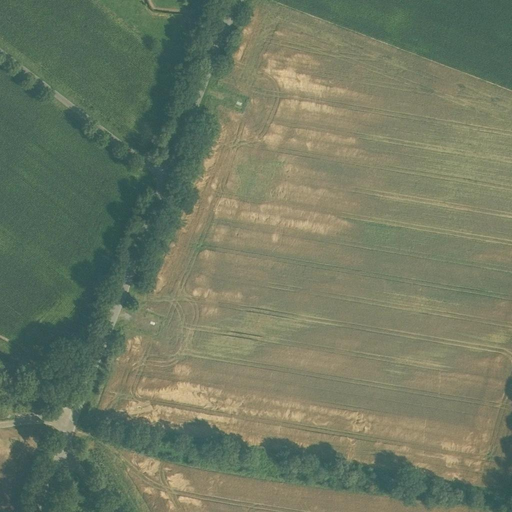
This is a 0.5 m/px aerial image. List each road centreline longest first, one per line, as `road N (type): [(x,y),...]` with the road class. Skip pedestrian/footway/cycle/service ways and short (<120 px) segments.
road 1 (unclassified): [(167,180),(68,438)]
road 2 (unclassified): [(0,51),(167,180)]
road 3 (unclassified): [(241,0),(167,180)]
